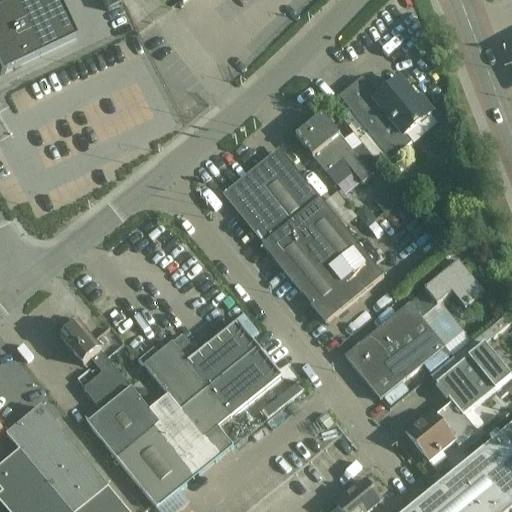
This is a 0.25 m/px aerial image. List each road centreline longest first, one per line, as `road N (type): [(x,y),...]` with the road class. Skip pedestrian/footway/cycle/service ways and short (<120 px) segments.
road 1 (unclassified): [(414,474),(158,185)]
road 2 (unclassified): [(158,185),(354,0)]
road 3 (unclassified): [(20,288),(158,185)]
road 4 (tertiary): [(511,151),(454,0)]
